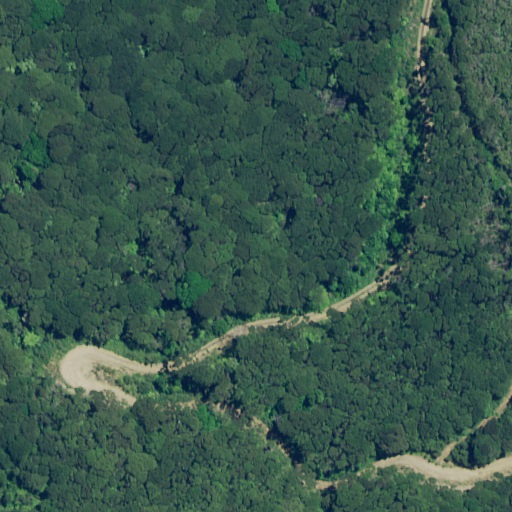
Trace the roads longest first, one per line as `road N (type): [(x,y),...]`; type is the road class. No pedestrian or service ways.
road 1 (residential): [(427,0),(435,48),(511,212)]
road 2 (residential): [(511,388),(450,457),(463,471),(511,460)]
